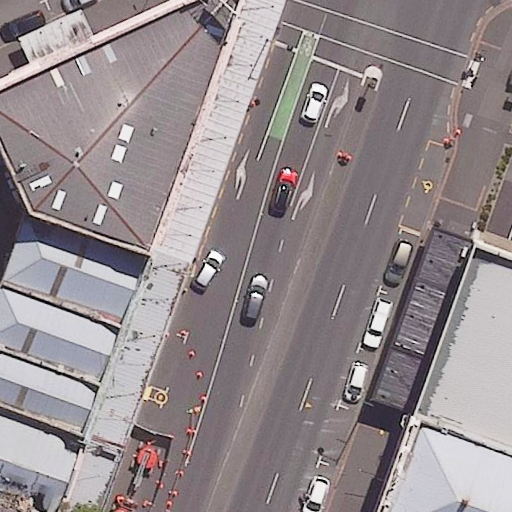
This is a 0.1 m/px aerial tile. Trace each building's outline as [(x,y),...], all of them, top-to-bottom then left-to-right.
[(160,0),(0,67),(0,155),(26,216),(143,259),(238,0),(160,0)] [(473,234),(481,211),(438,196),(365,398),(408,413),(473,234)] [(143,259),(26,216),(1,283),(118,326),(143,259)] [(511,242),(477,230),(414,406),(511,441),(511,242)] [(118,326),(1,283),(0,285),(0,344),(98,381),(118,326)] [(98,381),(0,344),(0,397),(81,427),(98,381)] [(49,511),(81,427),(0,397),(0,497),(39,511),(49,511)] [(511,511),(511,441),(414,406),(413,412),(377,511),(511,511)] [(39,511),(0,497),(0,511),(39,511)]
